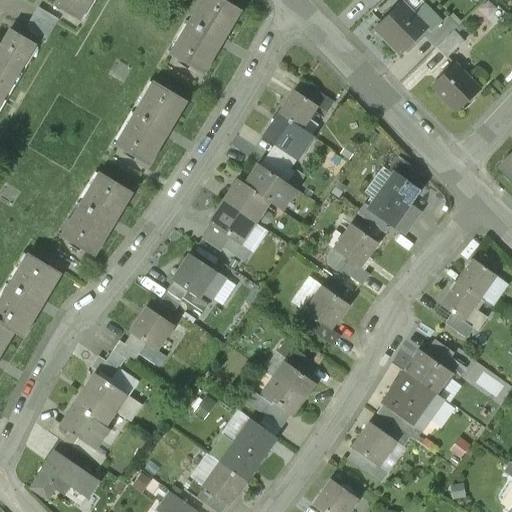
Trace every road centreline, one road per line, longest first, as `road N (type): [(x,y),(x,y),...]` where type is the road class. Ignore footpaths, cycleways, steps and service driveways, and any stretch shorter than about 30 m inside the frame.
road 1 (residential): [(295,9),(202,161),(112,285),(68,328),(0,458)]
road 2 (residential): [(481,202),(399,295),(377,356),(272,511)]
road 3 (residential): [(295,9),(453,169)]
